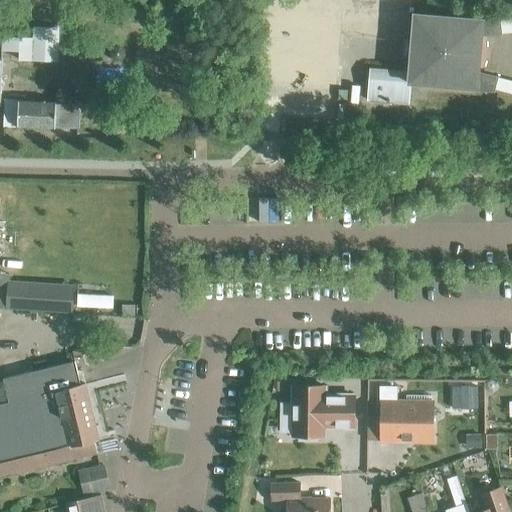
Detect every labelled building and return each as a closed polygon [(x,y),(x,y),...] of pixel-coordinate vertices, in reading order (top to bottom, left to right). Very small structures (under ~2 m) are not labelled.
[(492,91),(511,95),(511,18),(499,20),(481,18),(481,20),(413,14),(411,40),(405,40),(404,55),(410,55),(409,72),(370,69),(367,101),(408,104),(410,82),(475,88),(475,90),(492,91)] [(19,60),(58,62),(61,29),(35,27),(34,39),(3,37),(3,50),(19,51),(19,60)] [(55,103),(55,101),(17,100),(17,101),(4,101),(3,126),(17,127),(17,128),(54,129),(54,127),(77,128),(78,104),(55,103)] [(116,123),(117,133),(156,132),(155,121),(116,123)] [(0,309),(60,313),(61,293),(0,288),(0,309)] [(121,316),(133,316),(134,305),(122,304),(121,316)] [(0,477),(98,453),(95,441),(100,440),(97,431),(86,384),(81,385),(75,361),(3,379),(9,402),(0,404),(0,477)] [(324,427),(354,427),(354,395),(325,395),(325,386),(293,386),(292,404),(281,403),(281,420),(292,420),(292,436),(299,436),(299,440),(317,440),(317,436),(324,436),(324,427)] [(406,395),(406,401),(396,401),(396,387),(380,387),(380,402),(381,402),(380,441),(398,441),(398,442),(415,442),(415,441),(432,442),(433,402),(431,402),(431,396),(406,395)] [(79,472),(85,496),(109,491),(104,466),(79,472)] [(329,511),(329,498),(300,499),(299,482),(271,484),(272,501),(287,500),(287,511),(329,511)] [(509,511),(501,487),(480,494),(485,510),(478,511),(509,511)] [(66,504),(68,511),(105,511),(102,495),(66,504)] [(469,511),(466,503),(445,510),(445,511),(469,511)]
